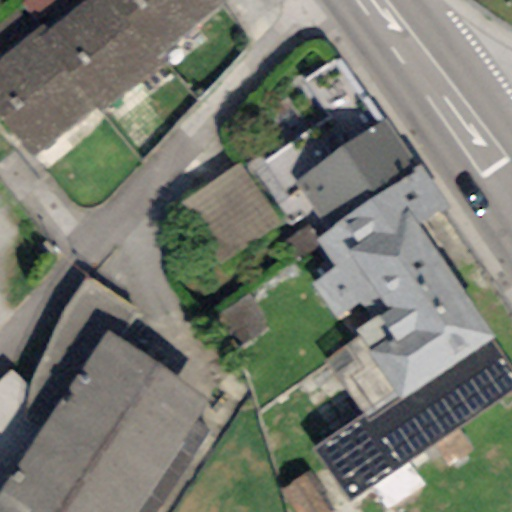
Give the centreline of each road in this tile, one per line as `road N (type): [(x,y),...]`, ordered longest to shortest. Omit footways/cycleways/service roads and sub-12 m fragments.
road 1 (residential): [(0,355),(272,34)]
road 2 (secondary): [(511,199),(375,0)]
